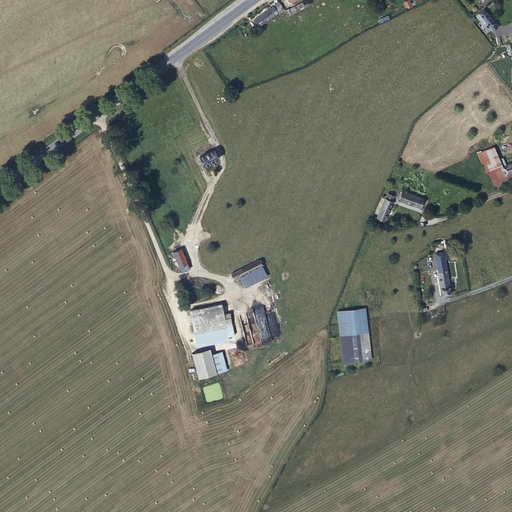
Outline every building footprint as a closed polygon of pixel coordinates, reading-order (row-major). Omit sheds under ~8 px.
[(285,11),(288,17),(308,4),(306,2),(301,4),(300,3),(285,11)] [(277,14),(271,7),(252,21),(255,25),(259,21),(262,24),(277,14)] [(484,8),(471,16),(481,29),(487,25),(490,29),(496,25),(484,8)] [(477,152),(479,156),(493,149),(491,146),(477,152)] [(493,149),(479,156),(490,181),(504,175),(500,166),(497,159),(493,149)] [(214,151),(198,157),(202,167),(218,160),(214,151)] [(511,151),(497,159),(500,166),(511,160),(511,151)] [(504,175),(511,171),(511,160),(500,166),(504,175)] [(511,171),(504,175),(490,181),(495,190),(511,183),(511,171)] [(421,201),(399,193),(395,202),(417,210),(421,201)] [(389,204),(382,202),(373,220),(381,223),(389,204)] [(174,253),(180,268),(188,264),(181,249),(174,253)] [(442,258),(440,250),(432,252),(437,275),(445,273),(442,258)] [(258,261),(231,275),(234,282),(262,268),(258,261)] [(188,264),(180,268),(182,272),(190,269),(188,264)] [(445,273),(437,275),(436,275),(440,292),(448,290),(445,273)] [(192,311),(200,344),(238,335),(232,312),(226,313),(223,303),(192,311)] [(353,364),(362,363),(359,338),(350,339),(351,345),(352,356),(353,364)] [(352,356),(351,345),(342,346),(343,356),(352,356)] [(197,354),(205,377),(232,368),(226,350),(217,353),(215,348),(197,354)]
